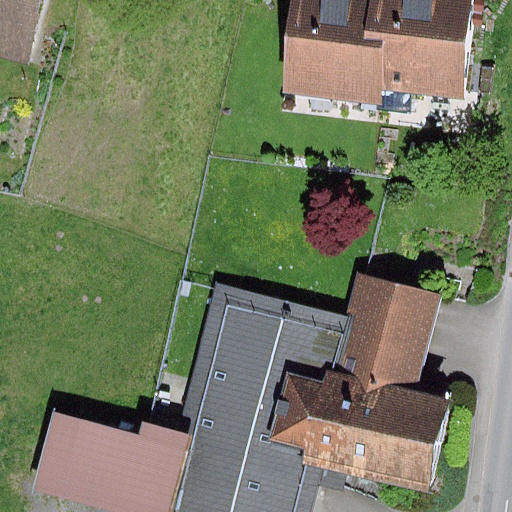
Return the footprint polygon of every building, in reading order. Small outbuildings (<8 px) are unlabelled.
[(53,0),(0,0),(0,57),(39,66),(53,0)] [(388,103),(401,0),(309,0),(298,91),(388,103)] [(488,0),(401,0),(388,103),(387,109),(421,114),(423,92),(476,99),(488,0)] [(444,301),(365,282),(354,328),(342,374),(298,363),(276,453),(327,466),(434,492),(455,408),(420,399),(444,301)] [(342,374),(354,328),(222,292),(188,435),(205,440),(184,511),(319,511),(327,466),(276,453),(298,363),(342,374)] [(151,443),(59,417),(38,489),(116,511),(184,511),(205,440),(188,435),(156,426),(151,443)]
